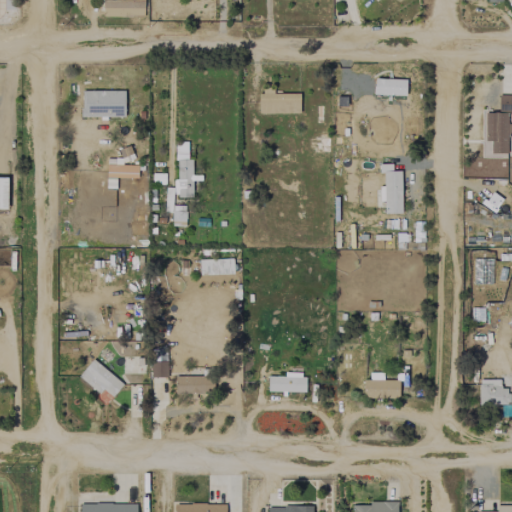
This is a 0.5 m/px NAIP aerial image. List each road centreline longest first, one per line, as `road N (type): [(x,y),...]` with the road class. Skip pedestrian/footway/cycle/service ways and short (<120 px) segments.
road 1 (residential): [(0,53),(511,46)]
road 2 (residential): [(444,511),(438,0)]
road 3 (residential): [(511,458),(0,454)]
road 4 (residential): [(41,0),(40,511)]
